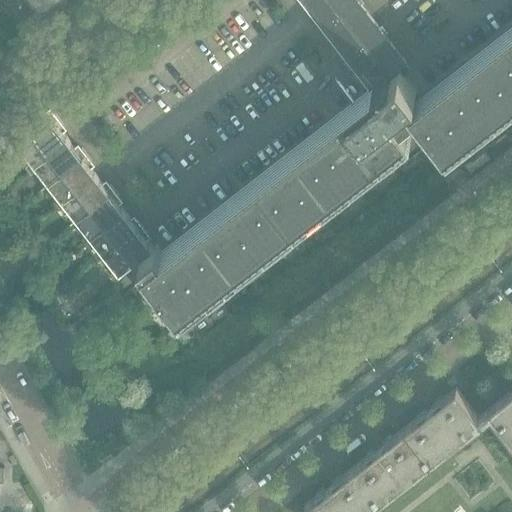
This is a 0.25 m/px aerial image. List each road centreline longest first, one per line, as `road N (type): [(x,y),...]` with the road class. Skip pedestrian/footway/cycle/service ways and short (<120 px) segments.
road 1 (residential): [(511,207),(120,511)]
road 2 (residential): [(208,511),(511,278)]
road 3 (residential): [(77,511),(0,361)]
road 4 (residential): [(0,99),(128,0)]
